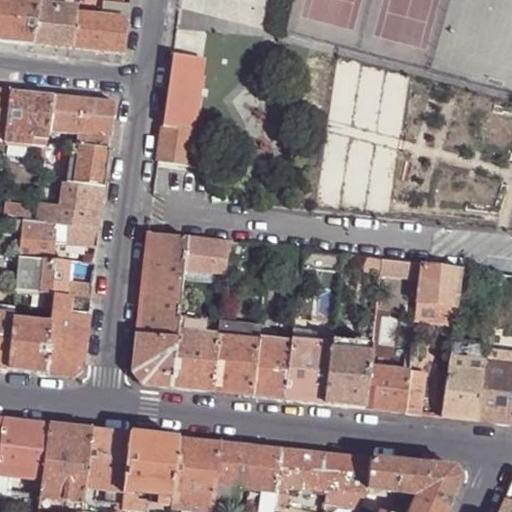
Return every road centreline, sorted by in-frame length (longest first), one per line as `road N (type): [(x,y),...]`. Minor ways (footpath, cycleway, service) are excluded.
road 1 (residential): [(101,406),(495,453)]
road 2 (residential): [(141,79),(101,406)]
road 3 (residential): [(0,63),(141,79)]
